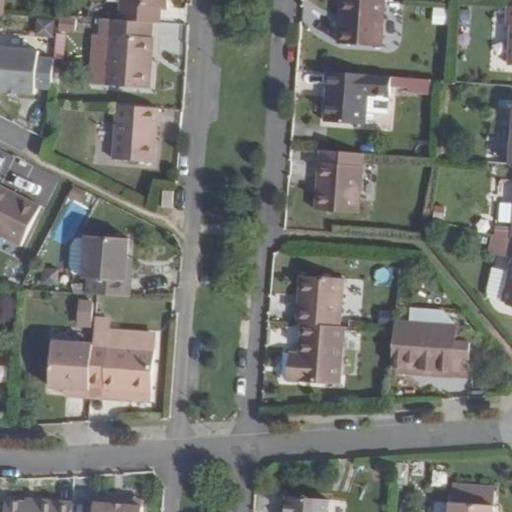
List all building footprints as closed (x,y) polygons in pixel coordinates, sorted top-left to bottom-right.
[(121,0),(120,20),(160,24),(161,9),(168,9),(168,0),(121,0)] [(384,0),(341,0),(338,44),(381,48),(384,0)] [(120,20),(102,19),(101,35),(111,36),(107,85),(149,89),(153,39),(150,38),(152,23),(120,20)] [(101,35),(95,35),(91,84),(107,85),(111,36),(101,35)] [(40,51),(0,47),(0,89),(36,93),(37,87),(51,88),(54,58),(39,57),(40,51)] [(368,75),(328,72),(327,88),(330,89),(329,98),(326,98),(324,122),(364,125),(368,75)] [(388,78),(388,92),(428,93),(429,79),(388,78)] [(158,108),(118,105),(113,158),(154,161),(158,108)] [(362,167),(319,164),(316,211),(359,214),(362,167)] [(0,234),(20,245),(39,207),(0,187),(0,234)] [(173,192),(163,191),(161,208),(171,209),(173,192)] [(69,244),(86,206),(69,198),(52,237),(69,244)] [(88,279),(86,294),(97,294),(129,297),(132,265),(127,264),(127,258),(129,239),(86,235),(86,239),(83,274),(83,279),(88,279)] [(73,274),(83,274),(86,239),(76,238),(71,246),(69,265),(73,274)] [(511,239),(506,258),(511,259),(501,302),(511,304),(511,239)] [(343,278),(300,275),(296,322),(301,322),(340,325),(343,278)] [(93,303),(80,301),(79,321),(91,322),(93,303)] [(96,310),(94,338),(90,383),(104,385),(104,389),(151,392),(155,349),(108,345),(111,312),(96,310)] [(340,325),(301,322),(299,353),(294,353),(292,381),(339,384),(344,326),(340,325)] [(456,326),(394,322),(393,330),(391,367),(452,372),(467,373),(470,343),(455,342),(456,326)] [(53,341),(49,386),(66,388),(73,388),(73,395),(89,397),(89,394),(90,383),(93,344),(53,341)] [(294,353),(283,352),(281,380),(292,381),(294,353)] [(90,383),(89,394),(151,398),(151,392),(104,389),(104,385),(90,383)] [(113,497),(94,496),(93,511),(142,511),(143,505),(113,502),(113,497)] [(326,511),(327,499),(285,496),(284,511),(326,511)] [(25,502),(5,500),(4,511),(71,511),(72,503),(37,500),(37,502),(25,502)] [(450,502),(449,511),(492,511),(493,505),(450,502)]
